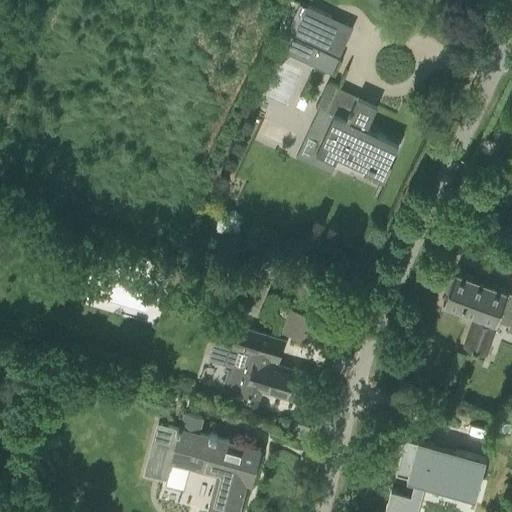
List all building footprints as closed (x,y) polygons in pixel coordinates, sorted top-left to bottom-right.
[(293,29),(303,4),(293,0),(288,0),(279,23),(293,29)] [(306,5),(292,36),(316,47),(330,16),(306,5)] [(308,127),(307,129),(326,137),(320,151),(315,149),(314,151),(316,152),(311,162),(310,161),(309,163),(330,173),(337,159),(336,159),(339,152),(368,165),(367,166),(375,169),(375,168),(383,172),(381,176),(383,177),(399,142),(367,127),(377,106),(367,102),(326,83),(316,104),(315,104),(314,106),(317,108),(316,109),(317,109),(309,127),(308,127)] [(91,239),(89,247),(97,249),(98,245),(99,242),(91,239)] [(97,249),(94,259),(115,266),(127,269),(132,255),(98,245),(97,249)] [(443,300),(442,301),(477,314),(475,319),(465,345),(472,348),(472,349),(477,351),(477,350),(483,352),(495,320),(496,321),(497,319),(499,312),(511,316),(510,317),(511,317),(511,292),(507,291),(508,290),(453,270),(453,272),(452,277),(448,275),(441,294),(445,295),(443,300)] [(231,367),(225,386),(241,391),(240,392),(258,397),(261,385),(271,387),(270,389),(301,398),(308,375),(275,365),(283,339),(238,327),(226,365),(231,367)] [(260,447),(241,442),(197,430),(201,416),(184,412),(180,428),(160,422),(152,454),(171,459),(171,461),(217,474),(207,511),(209,511),(236,511),(245,481),(251,482),(260,447)] [(413,511),(415,507),(418,508),(423,491),(421,491),(424,481),(444,486),(444,487),(457,491),(461,476),(480,482),(486,458),(455,449),(454,453),(432,447),(433,443),(417,438),(417,441),(405,438),(402,450),(406,451),(401,472),(416,476),(410,495),(391,489),(384,511),(413,511)]
